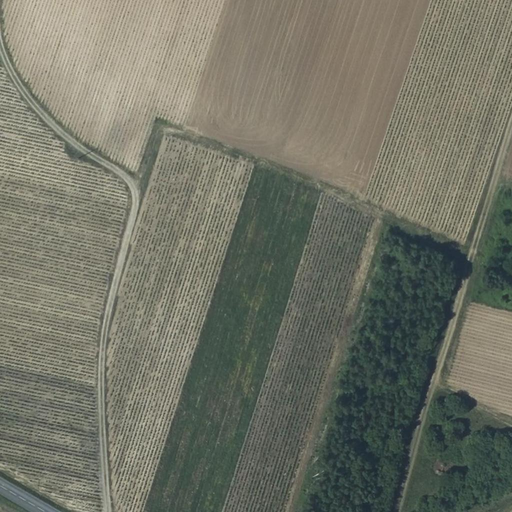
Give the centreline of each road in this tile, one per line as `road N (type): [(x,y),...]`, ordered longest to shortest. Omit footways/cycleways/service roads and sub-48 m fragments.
road 1 (track): [(104,511),(97,397),(105,315),(137,192),(43,120),(8,69),(0,37)]
road 2 (track): [(398,511),(511,126)]
